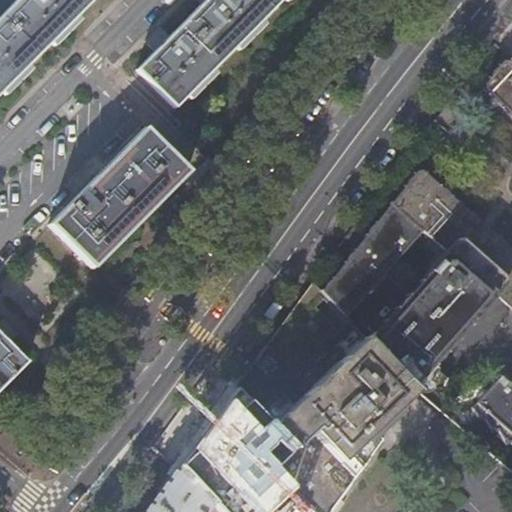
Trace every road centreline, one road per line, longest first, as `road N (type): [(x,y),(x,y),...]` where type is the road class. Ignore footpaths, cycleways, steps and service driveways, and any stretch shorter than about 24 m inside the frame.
road 1 (primary): [(470,0),(122,458)]
road 2 (residential): [(387,0),(121,351),(122,458)]
